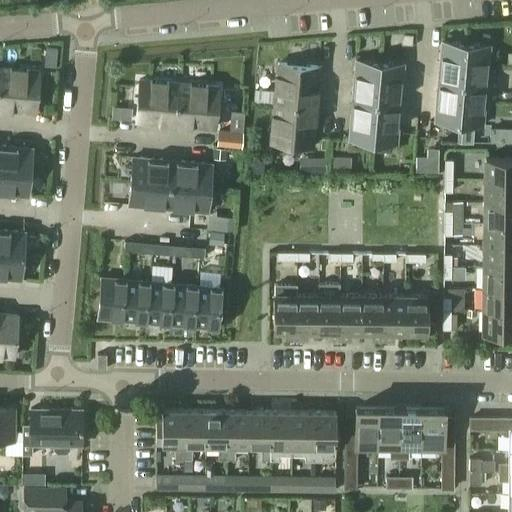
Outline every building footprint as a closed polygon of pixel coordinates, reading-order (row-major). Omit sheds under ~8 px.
[(465,42),(441,40),(438,80),(462,82),(465,42)] [(489,44),(465,42),(462,82),(485,85),(489,44)] [(379,61),(355,59),(352,99),(376,101),(379,61)] [(403,63),(379,61),(376,101),(400,103),(403,63)] [(318,66),(278,62),(274,102),(315,106),(318,66)] [(39,71),(0,67),(0,108),(35,111),(39,71)] [(178,83),(139,79),(135,120),(175,124),(178,83)] [(462,82),(438,80),(434,120),(458,123),(462,82)] [(485,85),(462,82),(458,123),(482,125),(485,85)] [(218,86),(178,83),(175,124),(215,127),(218,86)] [(256,88),(254,100),(265,101),(267,89),(256,88)] [(376,101),(352,99),(348,139),(372,141),(376,101)] [(400,103),(376,101),(372,141),(396,143),(400,103)] [(315,106),(274,102),(271,142),(311,146),(315,106)] [(511,125),(493,125),(493,139),(511,139),(511,125)] [(241,146),(242,130),(238,130),(217,128),(215,144),(237,145),(241,146)] [(32,147),(0,144),(0,168),(30,171),(32,147)] [(488,178),(511,178),(511,155),(488,155),(488,178)] [(172,160),(132,156),(130,180),(170,184),(172,160)] [(325,156),(314,156),(315,174),(326,174),(325,156)] [(350,169),(350,156),(331,156),(331,169),(350,169)] [(417,157),(416,173),(427,174),(428,158),(417,157)] [(444,177),(452,177),(452,159),(444,159),(444,177)] [(212,163),(172,160),(170,184),(210,187),(212,163)] [(104,163),(103,174),(115,175),(116,164),(104,163)] [(30,171),(0,168),(0,192),(28,195),(30,171)] [(511,178),(488,178),(487,199),(511,199),(511,178)] [(170,184),(130,180),(127,204),(168,207),(170,184)] [(210,187),(170,184),(168,207),(208,211),(210,187)] [(511,199),(487,199),(487,221),(511,221),(511,199)] [(443,220),(451,220),(452,210),(444,210),(443,220)] [(219,222),(218,230),(232,231),(233,219),(219,218),(219,222)] [(451,220),(443,220),(443,233),(451,233),(451,220)] [(511,221),(487,221),(486,243),(511,242),(511,221)] [(25,231),(0,228),(0,252),(23,255),(25,231)] [(209,231),(208,243),(223,245),(224,232),(209,231)] [(134,241),(124,240),(123,250),(133,251),(134,241)] [(144,241),(134,241),(133,251),(143,251),(144,241)] [(511,242),(486,243),(486,264),(511,264),(511,242)] [(169,244),(159,243),(159,253),(169,254),(169,244)] [(195,246),(184,245),(184,255),(194,256),(195,246)] [(205,247),(195,246),(194,256),(204,257),(205,247)] [(371,259),(386,260),(386,252),(371,251),(371,259)] [(23,255),(0,252),(0,276),(21,279),(23,255)] [(386,252),(386,260),(395,260),(395,252),(386,252)] [(443,263),(451,263),(451,253),(443,253),(443,263)] [(451,263),(443,263),(443,277),(451,277),(451,263)] [(486,286),(511,286),(511,264),(486,264),(486,286)] [(125,278),(100,276),(97,317),(121,319),(125,278)] [(149,280),(125,278),(121,319),(145,321),(149,280)] [(173,282),(149,280),(145,321),(169,323),(173,282)] [(197,284),(173,282),(169,323),(193,325),(197,284)] [(222,286),(197,284),(193,325),(218,327),(222,286)] [(511,286),(486,286),(485,307),(511,307),(511,286)] [(287,336),(298,336),(299,291),(276,291),(276,326),(287,326),(287,336)] [(299,291),(298,336),(309,337),(310,327),(320,327),(320,292),(299,291)] [(330,337),(341,337),(342,292),(320,292),(320,327),(330,327),(330,337)] [(353,327),(363,328),(363,292),(342,292),(341,337),(353,337),(353,327)] [(373,338),(385,338),(385,293),(363,292),(363,328),(373,328),(373,338)] [(396,328),(406,328),(407,293),(385,293),(385,338),(396,338),(396,328)] [(407,293),(406,328),(437,329),(437,318),(429,318),(429,293),(407,293)] [(511,307),(485,307),(485,338),(508,338),(508,330),(511,330),(511,307)] [(18,315),(0,313),(0,354),(14,355),(18,315)] [(109,350),(99,350),(99,364),(109,364),(109,350)] [(379,444),(379,404),(357,404),(356,417),(348,416),(348,415),(346,416),(345,484),(358,485),(358,483),(356,483),(357,449),(363,444),(379,444)] [(392,455),(400,455),(401,405),(379,404),(379,444),(392,444),(392,455)] [(409,444),(422,445),(422,405),(401,405),(400,455),(408,455),(409,444)] [(445,418),(445,406),(422,405),(422,445),(437,445),(443,451),(443,484),(441,484),(441,486),(454,486),(455,417),(454,417),(454,418),(445,418)] [(0,438),(14,438),(14,406),(0,406),(0,438)] [(81,411),(71,411),(41,410),(42,407),(30,406),(29,422),(22,422),(21,453),(32,453),(32,442),(54,443),(54,447),(57,450),(65,450),(68,447),(68,443),(81,443),(81,411)] [(156,417),(156,443),(175,444),(174,458),(183,458),(184,408),(162,408),(162,417),(156,417)] [(184,408),(183,458),(192,459),(192,444),(205,444),(206,409),(184,408)] [(206,409),(205,444),(217,444),(218,444),(217,459),(226,459),(228,409),(206,409)] [(228,409),(226,459),(235,459),(235,445),(248,445),(249,409),(228,409)] [(249,409),(248,445),(261,445),(261,460),(270,460),(271,410),(249,409)] [(271,410),(270,460),(278,460),(278,454),(291,454),(293,410),(271,410)] [(293,410),(291,454),(304,455),(304,460),(313,460),(314,410),(293,410)] [(314,410),(313,460),(321,461),(321,455),(335,455),(336,410),(314,410)] [(471,428),(472,428),(472,426),(506,427),(511,433),(511,448),(511,415),(471,415),(471,428)] [(511,448),(511,461),(500,461),(500,468),(511,468),(511,448)] [(470,456),(470,469),(482,469),(482,456),(470,456)] [(511,468),(500,468),(500,478),(511,478),(511,491),(511,468)] [(482,482),(482,469),(470,469),(470,482),(482,482)] [(165,473),(165,489),(183,489),(183,474),(165,473)] [(386,485),(399,485),(400,473),(387,473),(386,485)] [(400,473),(399,485),(413,485),(413,474),(400,473)] [(191,474),(191,489),(205,489),(205,474),(191,474)] [(219,474),(205,474),(205,489),(219,490),(219,474)] [(234,474),(234,490),(248,490),(248,474),(234,474)] [(262,474),(248,474),(248,490),(262,490),(262,474)] [(284,475),(270,475),(270,490),(283,490),(284,475)] [(305,475),(292,475),(292,490),(304,490),(305,475)] [(321,475),(320,491),(335,491),(335,475),(321,475)] [(79,511),(80,501),(66,501),(67,487),(23,486),(22,511),(79,511)] [(511,511),(511,491),(510,507),(504,511),(475,511),(476,510),(474,510),(474,511),(511,511)] [(325,510),(326,500),(313,500),(312,509),(325,510)]
